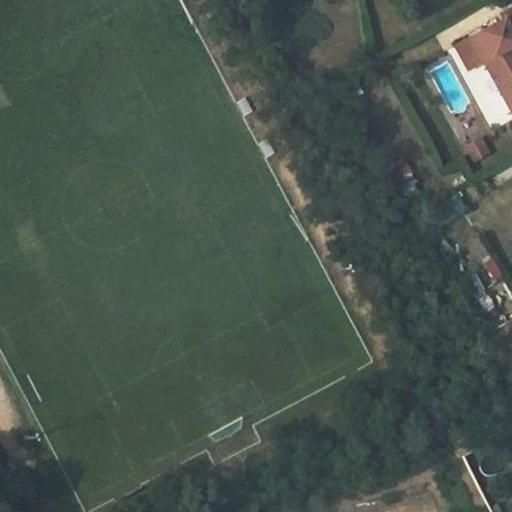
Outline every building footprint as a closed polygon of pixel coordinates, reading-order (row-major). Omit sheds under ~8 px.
[(501,20),(478,33),(491,55),(482,60),(499,90),(511,82),(511,46),(511,44),(511,43),(511,7),(498,16),(501,20)] [(491,55),(478,33),(470,38),(455,46),(468,68),(482,60),(491,55)] [(511,82),(499,90),(511,112),(511,82)] [(473,161),(488,153),(481,139),(466,148),(473,161)] [(501,325),(485,296),(471,304),(488,333),(501,325)]
